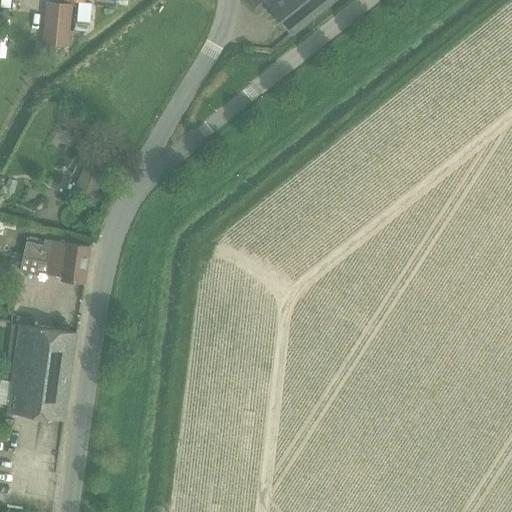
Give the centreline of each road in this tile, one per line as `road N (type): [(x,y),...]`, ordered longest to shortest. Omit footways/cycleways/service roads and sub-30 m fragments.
road 1 (tertiary): [(68,511),(98,292),(147,176)]
road 2 (unclassified): [(147,176),(371,0)]
road 3 (tertiary): [(147,176),(229,25),(232,0)]
